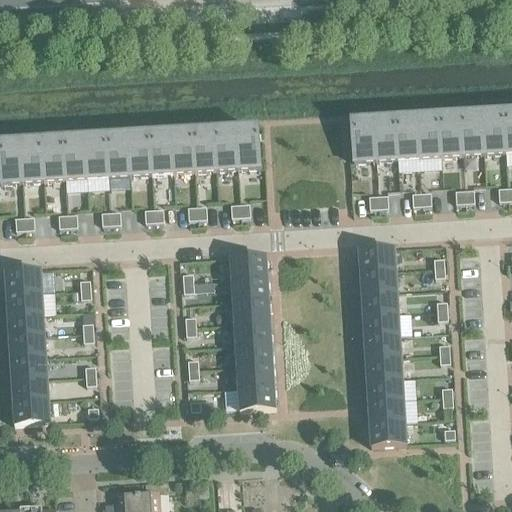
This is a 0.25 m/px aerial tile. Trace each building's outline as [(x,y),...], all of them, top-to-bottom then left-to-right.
[(511,119),(503,120),(505,158),(511,157),(511,119)] [(483,160),(505,158),(503,120),(481,121),(483,160)] [(483,160),(481,121),(459,123),(462,161),(483,160)] [(462,161),(459,123),(438,124),(440,162),(462,161)] [(419,163),(440,162),(438,124),(416,125),(419,163)] [(395,127),(397,165),(419,163),(416,125),(395,127)] [(376,166),(397,165),(395,127),(373,128),(376,166)] [(353,168),(376,166),(373,128),(350,129),(353,168)] [(258,135),(235,136),(237,175),(260,173),(258,135)] [(237,175),(235,136),(214,138),(216,176),(237,175)] [(192,139),(194,177),(216,176),(214,138),(192,139)] [(170,140),(173,179),(194,177),(192,139),(170,140)] [(151,180),(173,179),(170,140),(149,142),(151,180)] [(151,180),(149,142),(127,143),(130,181),(151,180)] [(127,143),(106,144),(108,183),(130,181),(127,143)] [(84,146),(86,184),(108,183),(106,144),(84,146)] [(65,185),(86,184),(84,146),(63,147),(65,185)] [(43,186),(65,185),(63,147),(41,148),(43,186)] [(43,186),(41,148),(19,150),(22,188),(43,186)] [(0,189),(22,188),(19,150),(0,150),(0,189)] [(508,205),(507,192),(497,193),(498,206),(508,205)] [(474,194),(464,195),(465,208),(474,207),(474,194)] [(465,208),(464,195),(454,195),(455,208),(465,208)] [(421,210),(421,197),(411,198),(412,211),(421,210)] [(430,197),(421,197),(421,210),(431,210),(430,197)] [(378,213),(378,200),(368,201),(369,214),(378,213)] [(387,200),(378,200),(378,213),(388,212),(387,200)] [(240,209),(240,222),(250,221),(249,208),(240,209)] [(231,222),(240,222),(240,209),(230,209),(231,222)] [(197,224),(196,211),(187,212),(187,225),(197,224)] [(206,211),(196,211),(197,224),(207,224),(206,211)] [(153,214),(154,227),(164,226),(163,213),(153,214)] [(144,227),(154,227),(153,214),(143,214),(144,227)] [(120,216),(110,217),(111,229),(121,229),(120,216)] [(111,229),(110,217),(100,217),(101,230),(111,229)] [(68,232),(67,219),(57,220),(58,233),(68,232)] [(77,219),(67,219),(68,232),(78,232),(77,219)] [(34,221),(24,222),(25,235),(34,234),(34,221)] [(25,235),(24,222),(14,222),(15,235),(25,235)] [(360,279),(396,276),(394,254),(358,256),(360,279)] [(231,286),(267,284),(266,262),(230,264),(231,286)] [(433,266),(434,274),(446,273),(445,265),(433,266)] [(446,273),(434,274),(434,282),(446,282),(446,273)] [(6,300),(42,298),(40,275),(4,277),(6,300)] [(360,279),(361,300),(397,298),(396,276),(360,279)] [(181,290),(193,289),(192,280),(180,281),(181,290)] [(268,306),(267,284),(231,286),(232,308),(268,306)] [(79,287),(80,296),(92,295),(91,287),(79,287)] [(193,297),(193,289),(181,290),(181,298),(193,297)] [(92,295),(80,296),(80,304),(92,303),(92,295)] [(80,296),(72,296),(72,306),(81,305),(80,304),(80,296)] [(43,320),(42,298),(6,300),(7,322),(43,320)] [(361,300),(362,322),(398,320),(397,298),(361,300)] [(270,327),(268,306),(232,308),(234,330),(270,327)] [(436,317),(448,316),(448,308),(436,309),(436,317)] [(449,325),(448,316),(436,317),(437,326),(449,325)] [(8,343),(44,341),(43,320),(7,322),(8,343)] [(398,320),(362,322),(364,343),(399,341),(398,320)] [(183,324),(184,333),(196,332),(195,323),(183,324)] [(234,330),(235,351),(271,349),(270,327),(234,330)] [(82,330),(83,339),(95,338),(94,330),(82,330)] [(196,332),(184,333),(184,341),(196,340),(196,332)] [(95,338),(83,339),(83,347),(95,346),(95,338)] [(8,343),(10,365),(46,363),(44,341),(8,343)] [(399,341),(364,343),(365,365),(401,363),(399,341)] [(236,373),(272,370),(271,349),(235,351),(236,373)] [(438,352),(439,360),(451,360),(450,351),(438,352)] [(451,360),(439,360),(439,369),(451,368),(451,360)] [(46,363),(10,365),(11,386),(47,384),(46,363)] [(401,363),(365,365),(366,386),(402,384),(401,363)] [(186,376),(198,375),(198,367),(186,367),(186,376)] [(238,394),(274,392),(272,370),(236,373),(238,394)] [(85,374),(85,382),(97,381),(97,373),(85,374)] [(199,383),(198,375),(186,376),(187,384),(199,383)] [(97,381),(85,382),(86,390),(98,390),(97,381)] [(11,386),(12,408),(48,406),(47,384),(11,386)] [(403,406),(402,384),(366,386),(367,408),(403,406)] [(274,392),(238,394),(239,417),(275,415),(274,392)] [(441,395),(442,403),(453,403),(453,394),(441,395)] [(453,403),(442,403),(442,412),(454,411),(453,403)] [(48,406),(12,408),(14,431),(50,429),(48,406)] [(213,406),(200,407),(200,409),(200,416),(201,417),(201,419),(213,418),(213,406)] [(405,427),(403,406),(367,408),(369,429),(405,427)] [(200,409),(188,410),(189,418),(201,417),(200,416),(200,409)] [(99,416),(87,417),(88,425),(100,425),(99,416)] [(405,427),(369,429),(370,452),(406,450),(405,427)] [(456,438),(444,438),(444,447),(456,446),(456,438)] [(208,491),(188,491),(188,508),(208,508),(208,491)] [(159,511),(158,498),(116,501),(116,509),(104,509),(104,511),(159,511)]
